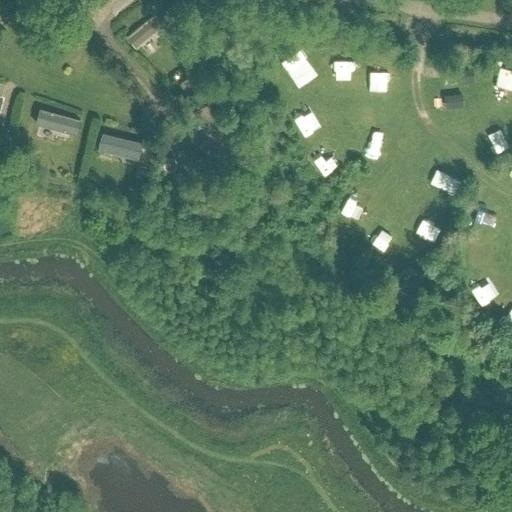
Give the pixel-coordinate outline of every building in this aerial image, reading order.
[(160,14),(133,37),(142,48),(169,25),(160,14)] [(511,69),(504,68),(499,89),(511,91),(511,69)] [(144,157),(146,145),(105,139),(103,151),(144,157)] [(472,241),(473,263),(490,262),(489,241),(472,241)] [(500,274),(482,278),(488,300),(506,295),(500,274)]
